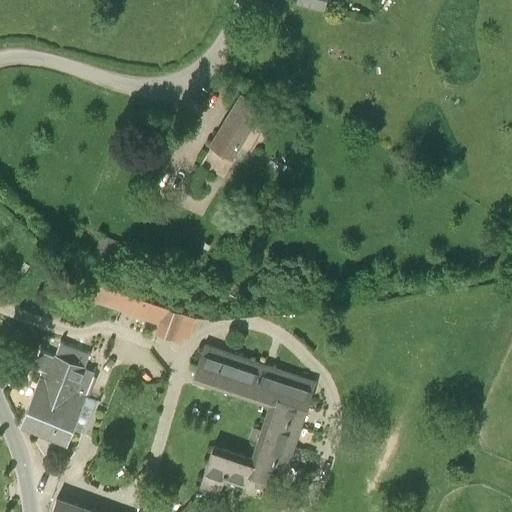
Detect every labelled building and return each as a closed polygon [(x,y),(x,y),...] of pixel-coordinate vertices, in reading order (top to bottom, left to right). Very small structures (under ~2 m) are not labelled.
[(325,0),(298,0),(297,2),(323,9),(325,0)] [(230,158),(262,106),(241,94),(210,145),(230,158)] [(189,182),(197,186),(206,169),(199,165),(189,182)] [(112,263),(119,243),(101,236),(94,257),(112,263)] [(173,341),(183,315),(94,283),(82,278),(77,289),(92,294),(91,298),(158,322),(154,334),(173,341)] [(315,381),(223,350),(204,343),(193,377),(269,404),(261,429),(254,426),(250,437),(258,440),(252,458),(213,444),(201,479),(199,485),(220,492),(224,478),(244,484),(247,474),(281,485),(315,381)] [(75,392),(85,368),(54,356),(48,371),(43,370),(22,424),(66,442),(86,396),(75,392)] [(93,511),(56,498),(51,511),(93,511)]
